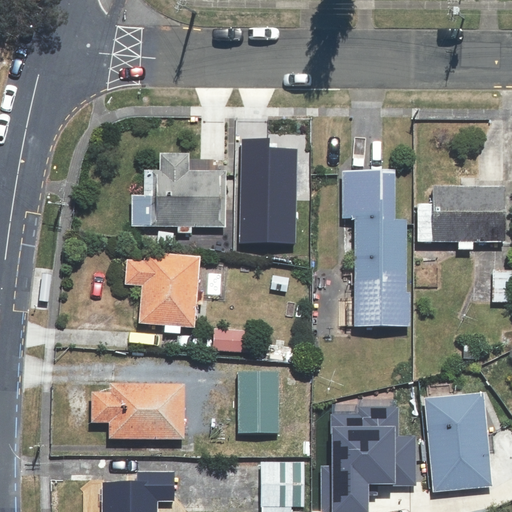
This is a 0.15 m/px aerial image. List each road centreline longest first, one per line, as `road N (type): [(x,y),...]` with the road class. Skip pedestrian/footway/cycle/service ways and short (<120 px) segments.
road 1 (unclassified): [(511,60),(46,48)]
road 2 (tertiary): [(0,316),(17,178),(46,48)]
